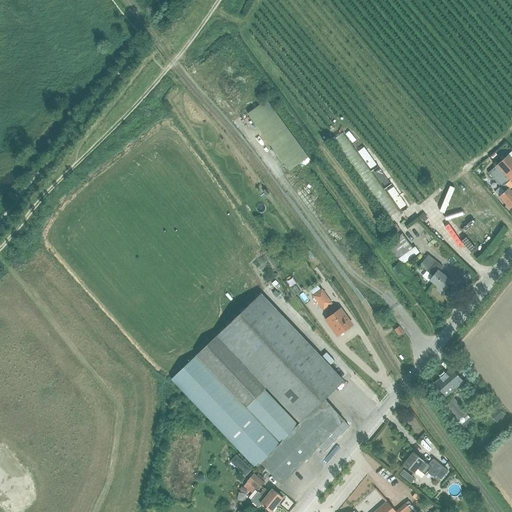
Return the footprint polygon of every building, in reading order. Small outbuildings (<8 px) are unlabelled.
[(267,100),(248,114),(290,171),(308,158),(267,100)] [(356,146),(360,152),(364,150),(360,143),(356,146)] [(367,151),(362,154),(369,165),(374,162),(367,151)] [(511,181),(511,156),(509,154),(489,172),(505,191),(499,196),(511,209),(511,207),(511,190),(506,183),(510,179),(511,181)] [(379,161),(372,166),(399,204),(406,199),(379,161)] [(429,218),(427,222),(436,227),(438,223),(429,218)] [(403,234),(387,246),(397,260),(413,248),(403,234)] [(444,268),(429,257),(421,267),(434,277),(431,282),(445,292),(452,282),(440,273),(444,268)] [(311,288),(319,284),(316,278),(308,283),(311,288)] [(333,302),(324,290),(316,296),(325,309),(333,302)] [(261,293),(218,334),(301,420),(324,398),(343,380),(261,293)] [(352,325),(340,309),(326,319),(339,335),(352,325)] [(403,332),(399,326),(395,329),(399,335),(403,332)] [(301,420),(218,334),(172,379),(255,466),(260,461),(282,484),(328,438),(332,442),(349,425),(344,421),(324,398),(301,420)] [(454,390),(456,393),(459,390),(457,388),(464,381),(452,368),(434,384),(446,397),(454,390)] [(466,412),(454,398),(445,406),(457,421),(466,412)] [(499,408),(493,414),(498,420),(504,415),(499,408)] [(405,416),(414,431),(420,427),(410,412),(405,416)] [(434,451),(442,457),(446,452),(437,446),(434,451)] [(440,481),(449,471),(433,458),(429,464),(414,452),(403,464),(414,473),(417,469),(425,475),(428,471),(435,478),(435,477),(440,481)] [(411,483),(415,479),(404,469),(400,474),(411,483)] [(247,481),(258,490),(265,482),(254,473),(247,481)] [(424,481),(420,485),(429,494),(433,489),(424,481)] [(251,501),(259,507),(261,504),(271,511),(283,498),(273,489),(270,492),(265,488),(260,494),(259,492),(251,501)] [(418,511),(408,500),(396,511),(387,501),(374,511),(418,511)]
